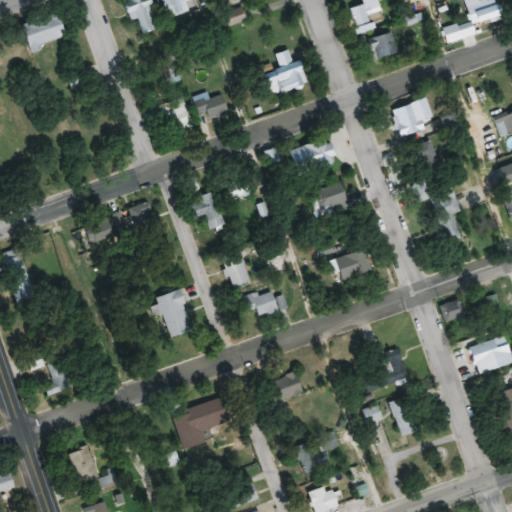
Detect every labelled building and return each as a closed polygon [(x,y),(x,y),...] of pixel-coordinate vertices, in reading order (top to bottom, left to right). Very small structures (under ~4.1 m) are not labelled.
[(132,21),(137,19),(143,34),(162,27),(152,0),(127,0),(124,1),(132,21)] [(186,0),(163,0),(167,17),(188,13),(186,0)] [(470,0),(470,21),(499,21),(498,0),(470,0)] [(379,2),(353,2),(353,24),(368,24),(368,10),(379,10),(379,2)] [(227,26),(247,21),(243,8),(224,14),(227,26)] [(41,44),(68,36),(61,14),(23,26),(32,53),(43,50),(41,44)] [(375,63),(400,53),(392,32),(366,41),(375,63)] [(294,64),(288,50),(275,55),(281,68),(269,73),(280,99),(311,86),(301,61),(294,64)] [(208,112),(209,119),(229,115),(225,95),(197,101),(199,114),(208,112)] [(174,133),(192,129),(186,100),(158,106),(162,125),(172,122),(174,133)] [(433,117),(428,100),(392,110),(400,138),(426,130),(423,120),(433,117)] [(511,110),(492,118),(499,138),(511,133),(511,110)] [(291,150),(299,176),(338,164),(330,138),(291,150)] [(466,245),(454,213),(462,210),(452,182),(445,184),(430,141),(412,147),(449,251),(466,245)] [(511,164),(497,170),(504,186),(511,183),(511,164)] [(243,178),(223,186),(230,202),(249,194),(243,178)] [(313,189),(317,217),(348,213),(344,185),(313,189)] [(511,192),(511,191),(501,195),(511,219),(511,192)] [(225,225),(213,192),(196,198),(207,231),(225,225)] [(132,234),(152,234),(152,206),(132,206),(132,234)] [(90,244),(114,236),(109,218),(84,227),(90,244)] [(374,271),(365,248),(335,260),(345,283),(374,271)] [(36,298),(16,249),(0,256),(20,304),(36,298)] [(232,288),(250,282),(241,255),(223,261),(232,288)] [(192,331),(180,290),(157,297),(169,338),(192,331)] [(287,306),(282,295),(275,298),(272,291),(252,300),(260,319),(287,306)] [(498,306),(497,296),(487,297),(488,308),(498,306)] [(446,323),(466,316),(460,299),(440,306),(446,323)] [(469,350),(481,377),(511,364),(511,352),(505,335),(469,350)] [(382,354),(390,384),(407,380),(399,349),(382,354)] [(43,357),(57,394),(73,388),(58,351),(43,357)] [(303,392),(295,371),(266,382),(274,403),(303,392)] [(510,447),(511,446),(511,390),(495,395),(510,447)] [(184,450),(206,443),(202,431),(229,422),(222,398),(185,410),(187,416),(175,420),(184,450)] [(409,398),(390,403),(400,438),(418,433),(409,398)] [(361,411),(366,426),(384,420),(378,405),(361,411)] [(331,466),(326,451),(338,447),(334,434),(315,439),(318,447),(298,453),(304,474),(331,466)] [(89,448),(66,455),(77,486),(99,479),(89,448)] [(103,473),(107,484),(117,481),(113,469),(103,473)] [(0,493),(17,488),(10,470),(0,473),(0,493)] [(329,485),(308,493),(315,511),(324,511),(337,507),(329,485)] [(257,501),(257,490),(240,491),(241,501),(257,501)] [(108,511),(105,502),(92,506),(93,511),(108,511)]
